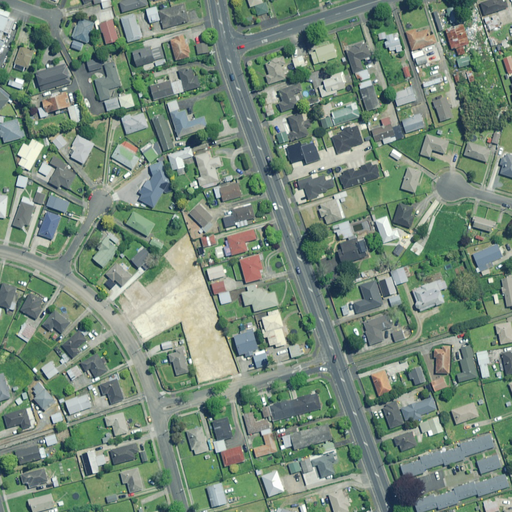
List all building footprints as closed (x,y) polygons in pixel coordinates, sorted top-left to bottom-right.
[(147,6),(145,0),(130,0),(119,3),(122,13),(147,6)] [(263,4),(261,0),(247,0),(250,8),(254,6),(257,16),(268,13),(265,3),(263,4)] [(503,26),(501,20),(506,19),(503,10),(506,9),(503,0),(494,0),(487,2),(487,1),(480,3),(484,16),(482,16),(487,31),(503,26)] [(158,11),(160,20),(163,29),(189,22),(184,4),(166,9),(158,11)] [(457,22),(452,7),(446,9),(451,24),(457,22)] [(158,11),(157,8),(146,11),(150,23),(160,20),(158,11)] [(141,39),(134,14),(121,18),(128,43),(141,39)] [(12,21),(0,16),(0,48),(6,37),(12,21)] [(94,24),(79,19),(72,38),(87,43),(94,24)] [(118,41),(112,20),(100,24),(106,45),(118,41)] [(469,45),(463,24),(445,29),(451,50),(455,49),(457,56),(465,54),(463,47),(469,45)] [(429,25),(415,30),(406,33),(412,52),(435,44),(429,25)] [(402,51),(397,33),(386,36),(385,33),(378,34),(380,41),(384,40),(386,48),(389,48),(390,51),(396,50),(396,53),(402,51)] [(186,44),(183,36),(170,40),(176,61),(190,57),(188,52),(190,52),(187,44),(186,44)] [(83,44),(74,41),(71,48),(80,51),(83,44)] [(208,53),(206,43),(196,45),(198,55),(208,53)] [(337,58),(333,44),(310,51),(314,65),(337,58)] [(370,57),(366,44),(346,50),(353,74),(363,71),(360,60),(370,57)] [(34,50),(20,46),(14,64),(20,66),(19,70),(24,71),(25,68),(28,69),(34,50)] [(166,64),(161,47),(151,50),(150,47),(132,52),(136,68),(155,63),(156,66),(166,64)] [(305,67),(302,56),(292,60),(295,70),(305,67)] [(428,63),(426,56),(413,60),(415,66),(428,63)] [(471,65),(469,57),(457,60),(459,68),(471,65)] [(103,68),(100,58),(86,62),(89,72),(103,68)] [(285,80),(279,59),(270,61),(271,67),(267,68),(269,75),(266,76),(268,85),(285,80)] [(114,61),(103,64),(108,79),(95,82),(100,101),(110,98),(108,90),(121,86),(114,61)] [(11,65),(5,63),(0,77),(0,78),(6,81),(11,65)] [(69,78),(65,64),(35,73),(39,87),(69,78)] [(411,76),(408,66),(402,68),(405,78),(411,76)] [(191,67),(186,69),(178,71),(181,81),(171,83),(170,80),(150,86),(154,101),(200,87),(197,75),(194,76),(191,67)] [(360,82),(370,78),(367,71),(355,75),(357,80),(359,79),(360,82)] [(346,87),(342,73),(323,79),(324,85),(319,87),(322,97),(332,94),(332,92),(346,87)] [(443,82),(442,77),(430,80),(430,78),(422,81),(424,88),(443,82)] [(379,108),(372,80),(359,84),(366,112),(379,108)] [(302,91),(299,83),(279,91),(283,102),(278,103),(282,112),(298,107),(294,94),(302,91)] [(3,91),(0,88),(0,111),(10,100),(2,93),(3,91)] [(415,101),(411,88),(393,94),(397,107),(415,101)] [(49,117),(48,113),(70,107),(66,93),(41,101),(43,108),(39,109),(40,114),(42,119),(49,117)] [(134,106),(131,94),(119,98),(122,110),(134,106)] [(453,118),(446,97),(441,99),(440,96),(432,98),(440,122),(453,118)] [(120,108),(117,98),(104,102),(107,112),(120,108)] [(179,110),(176,101),(167,103),(178,138),(207,128),(204,117),(189,122),(185,109),(179,110)] [(360,118),(355,103),(344,107),(345,109),(331,113),(336,126),(360,118)] [(85,120),(80,104),(68,108),(72,124),(85,120)] [(302,126),(298,113),(288,117),(292,131),(289,132),(291,141),(308,136),(305,126),(302,126)] [(147,128),(143,114),(131,118),(130,115),(121,118),(126,135),(147,128)] [(164,123),(162,115),(152,119),(163,152),(174,148),(169,134),(171,133),(167,122),(164,123)] [(425,128),(420,115),(402,121),(406,134),(425,128)] [(333,126),(330,117),(320,121),(323,130),(333,126)] [(394,136),(389,117),(381,119),(383,127),(371,130),(375,142),(382,140),(384,145),(392,142),(391,137),(394,136)] [(21,131),(18,120),(0,124),(0,127),(1,131),(0,130),(0,134),(3,143),(25,137),(23,130),(21,131)] [(363,143),(357,126),(335,133),(336,135),(332,136),(337,153),(350,149),(350,147),(363,143)] [(500,135),(494,134),(492,139),(488,138),(487,142),(498,145),(500,135)] [(427,135),(424,143),(420,155),(429,158),(432,151),(445,155),(449,142),(446,141),(427,135)] [(94,145),(78,136),(70,149),(74,151),(71,157),(83,164),(94,145)] [(67,143),(62,138),(54,145),(59,150),(67,143)] [(199,145),(198,139),(188,141),(190,147),(199,145)] [(44,146),(32,140),(28,147),(24,144),(18,155),(22,158),(18,165),(30,171),(44,146)] [(320,160),(313,140),(300,145),(300,143),(287,147),(290,157),(289,157),(291,164),(305,159),(307,164),(320,160)] [(161,153),(157,142),(142,152),(149,163),(161,153)] [(491,149),(467,142),(463,155),(487,163),(491,149)] [(134,155),(119,146),(112,158),(133,170),(139,159),(134,156),(134,155)] [(193,157),(190,147),(184,149),(184,151),(168,155),(172,171),(177,170),(179,176),(186,175),(182,160),(193,157)] [(402,155),(393,150),(390,155),(398,161),(402,155)] [(215,169),(222,167),(219,157),(210,159),(208,152),(195,156),(202,178),(198,179),(200,186),(219,181),(215,169)] [(503,154),(500,165),(502,165),(500,175),(511,178),(511,156),(503,154)] [(68,164),(54,157),(50,164),(58,168),(49,183),(59,188),(61,186),(69,190),(76,176),(65,170),(68,164)] [(162,162),(149,166),(152,176),(149,181),(147,180),(139,194),(141,195),(139,200),(154,209),(164,190),(171,188),(162,162)] [(372,166),(371,163),(361,166),(362,170),(354,172),(353,169),(343,172),(344,175),(339,177),(343,189),(380,178),(377,171),(379,170),(377,165),(372,166)] [(51,168),(43,164),(39,172),(47,176),(51,168)] [(422,172),(408,168),(401,189),(415,193),(422,172)] [(28,178),(19,176),(16,186),(25,188),(28,178)] [(325,182),(324,176),(310,181),(309,179),(298,183),(299,187),(297,187),(300,194),(305,192),(308,201),(322,196),(321,194),(327,192),(327,190),(334,188),(331,180),(325,182)] [(243,197),(239,183),(220,188),(220,187),(214,189),(216,199),(222,197),(223,202),(243,197)] [(43,189),(38,187),(33,201),(42,205),(47,193),(42,191),(43,189)] [(345,219),(339,199),(317,206),(321,218),(324,217),(327,225),(345,219)] [(34,207),(21,203),(14,226),(23,229),(24,224),(28,226),(34,207)] [(255,218),(251,204),(232,210),(233,215),(223,218),(225,228),(237,225),(238,228),(248,225),(246,220),(255,218)] [(414,209),(401,204),(394,223),(411,229),(415,218),(411,216),(414,209)] [(212,219),(200,205),(190,214),(206,232),(213,226),(209,222),(212,219)] [(61,217),(47,212),(38,235),(53,240),(61,217)] [(155,225),(133,212),(126,224),(148,237),(155,225)] [(392,232),(387,217),(375,221),(383,244),(400,238),(397,230),(392,232)] [(442,219),(437,217),(433,231),(456,238),(461,224),(442,218),(442,219)] [(494,223),(476,217),(473,227),(491,233),(494,223)] [(353,235),(348,222),(332,227),(337,240),(353,235)] [(257,239),(254,229),(226,237),(232,256),(247,251),(245,243),(257,239)] [(119,240),(111,233),(108,237),(116,244),(119,240)] [(485,237),(477,233),(475,239),(482,243),(485,237)] [(217,244),(214,235),(201,238),(203,247),(217,244)] [(163,244),(153,238),(150,244),(160,250),(163,244)] [(119,250),(106,239),(100,246),(101,248),(92,258),(103,268),(119,250)] [(357,243),(356,239),(340,244),(342,251),(338,253),(342,265),(360,259),(358,254),(368,251),(364,240),(357,243)] [(131,250),(124,241),(121,244),(128,252),(131,250)] [(424,248),(415,242),(409,250),(418,257),(424,248)] [(405,248),(399,244),(393,252),(399,256),(405,248)] [(503,258),(497,245),(473,254),(478,268),(476,269),(477,273),(493,267),(491,262),(503,258)] [(152,257),(144,248),(131,261),(139,269),(152,257)] [(263,269),(259,255),(240,261),(246,284),(262,279),(259,270),(263,269)] [(132,278),(117,263),(106,275),(113,282),(115,281),(122,287),(132,278)] [(225,276),(222,265),(207,269),(210,280),(225,276)] [(408,282),(403,268),(391,272),(395,286),(408,282)] [(511,306),(511,278),(511,276),(501,278),(506,307),(511,306)] [(396,293),(392,278),(379,282),(384,297),(396,293)] [(384,305),(376,280),(360,286),(364,299),(353,303),(356,314),(384,305)] [(447,288),(445,283),(444,281),(441,282),(441,280),(435,282),(412,290),(417,302),(415,303),(418,312),(444,303),(440,291),(447,288)] [(226,292),(224,281),(211,284),(214,295),(218,294),(221,305),(231,302),(228,291),(226,292)] [(143,290),(138,283),(125,293),(131,301),(133,300),(140,308),(151,299),(144,289),(143,290)] [(16,303),(12,302),(16,287),(3,284),(0,295),(0,306),(8,309),(14,310),(16,303)] [(155,284),(147,290),(150,294),(151,294),(155,298),(159,295),(156,291),(159,289),(155,284)] [(267,294),(266,288),(242,294),(245,306),(252,305),(254,312),(278,306),(274,293),(267,294)] [(43,300),(29,293),(20,312),(37,320),(43,309),(40,307),(43,300)] [(402,305),(399,295),(389,298),(392,308),(402,305)] [(154,332),(174,320),(167,308),(147,319),(154,332)] [(71,324),(55,311),(42,326),(50,332),(53,328),(62,334),(71,324)] [(283,327),(279,314),(262,319),(265,327),(261,328),(264,338),(267,337),(270,347),(275,346),(276,348),(286,345),(281,328),(283,327)] [(388,328),(384,316),(362,323),(370,346),(384,341),(381,331),(388,328)] [(511,342),(511,332),(510,323),(495,326),(497,334),(498,334),(500,345),(511,342)] [(35,330),(24,324),(17,336),(28,343),(35,330)] [(401,330),(392,333),(395,343),(404,340),(401,330)] [(87,341),(79,331),(62,346),(73,359),(80,353),(77,350),(87,341)] [(258,350),(253,331),(234,336),(239,356),(245,354),(246,357),(254,355),(253,352),(258,350)] [(221,346),(219,337),(200,342),(206,365),(219,362),(216,348),(221,346)] [(173,348),(171,342),(161,344),(163,350),(173,348)] [(305,355),(302,345),(289,348),(291,358),(305,355)] [(450,347),(442,346),(442,350),(434,349),(434,358),(436,358),(436,374),(449,374),(450,347)] [(473,357),(471,346),(460,349),(463,360),(460,361),(463,373),(457,375),(459,383),(478,378),(472,357),(473,357)] [(188,373),(183,348),(176,350),(177,353),(169,355),(170,363),(173,362),(176,376),(188,373)] [(489,363),(486,351),(476,353),(482,379),(489,377),(486,364),(489,363)] [(511,374),(511,352),(502,354),(506,376),(511,374)] [(269,365),(265,353),(253,357),(257,369),(269,365)] [(81,364),(86,372),(90,370),(95,378),(95,379),(107,372),(97,354),(81,364)] [(49,380),(58,373),(67,367),(63,363),(55,368),(51,362),(41,369),(49,380)] [(82,375),(77,366),(67,372),(72,381),(82,375)] [(425,382),(421,368),(407,372),(410,380),(413,379),(415,385),(425,382)] [(392,392),(385,371),(371,375),(378,396),(392,392)] [(0,401),(11,398),(3,374),(0,374),(0,401)] [(447,387),(443,378),(431,383),(435,392),(447,387)] [(124,400),(117,379),(99,385),(103,396),(107,395),(110,405),(124,400)] [(56,402),(39,383),(34,387),(35,390),(33,392),(37,396),(34,399),(45,412),(51,407),(56,402)] [(321,409),(316,393),(261,408),(264,418),(272,416),(273,422),(321,409)] [(91,407),(87,394),(65,402),(69,415),(91,407)] [(445,404),(442,395),(436,396),(439,406),(445,404)] [(437,410),(432,396),(400,408),(405,421),(412,418),(413,422),(422,418),(421,415),(437,410)] [(478,417),(474,403),(451,411),(456,425),(478,417)] [(31,428),(25,408),(12,413),(3,415),(7,429),(21,425),(23,430),(31,428)] [(63,420),(60,413),(51,416),(53,424),(63,420)] [(128,433),(123,413),(105,418),(107,427),(112,426),(115,437),(128,433)] [(263,436),(271,434),(267,419),(255,423),(252,413),(243,416),(249,435),(261,432),(262,436),(263,436)] [(226,450),(224,441),(232,438),(226,418),(212,422),(218,442),(214,443),(216,453),(221,452),(225,467),(245,462),(241,446),(226,450)] [(442,432),(438,418),(419,424),(422,434),(428,432),(429,436),(442,432)] [(333,440),(329,424),(290,435),(294,450),(333,440)] [(209,452),(202,427),(186,431),(191,450),(194,450),(195,455),(209,452)] [(417,447),(412,432),(393,438),(398,453),(417,447)] [(113,442),(111,433),(106,434),(107,438),(102,439),(103,444),(113,442)] [(271,434),(263,436),(266,446),(254,449),(256,458),(277,452),(271,434)] [(58,443),(55,435),(45,438),(47,447),(58,443)] [(463,458),(464,457),(494,448),(490,435),(459,445),(460,447),(463,458)] [(292,446),(288,436),(282,438),(285,445),(280,447),(281,450),(292,446)] [(139,453),(136,443),(110,450),(114,465),(135,460),(134,454),(139,453)] [(39,450),(37,445),(15,451),(18,465),(46,458),(44,448),(39,450)] [(463,458),(460,447),(444,452),(443,450),(440,451),(444,464),(445,466),(464,460),(463,458)] [(148,461),(145,451),(140,453),(142,463),(148,461)] [(444,464),(440,451),(420,458),(421,460),(424,471),(425,470),(444,464)] [(95,458),(94,452),(82,454),(87,475),(99,473),(97,466),(106,464),(104,456),(95,458)] [(337,463),(334,453),(314,460),(316,466),(317,466),(321,479),(336,474),(333,464),(337,463)] [(501,468),(497,455),(477,462),(481,475),(501,468)] [(313,471),(310,460),(300,462),(304,474),(313,471)] [(424,471),(421,460),(400,467),(404,479),(425,472),(424,471)] [(301,471),(298,462),(288,464),(291,474),(301,471)] [(48,482),(45,468),(20,474),(23,485),(28,483),(29,489),(39,486),(39,485),(48,482)] [(144,489),(138,468),(120,473),(124,484),(127,483),(130,494),(144,489)] [(284,492),(277,471),(261,477),(269,497),(284,492)] [(474,484),(477,495),(478,497),(508,487),(504,474),(474,484)] [(477,495),(474,484),(473,482),(453,489),(454,491),(457,502),(458,501),(477,495)] [(226,504),(221,484),(207,488),(212,508),(226,504)] [(344,499),(342,491),(328,495),(333,511),(348,511),(347,507),(349,506),(347,498),(344,499)] [(457,502),(454,491),(434,498),(437,508),(438,510),(458,504),(457,502)] [(38,511),(55,508),(51,495),(29,501),(32,511),(38,511)] [(117,501),(115,495),(106,497),(107,504),(117,501)] [(425,511),(437,508),(434,498),(433,495),(413,502),(416,511),(425,511)] [(491,503),(490,500),(482,502),(485,511),(495,511),(499,511),(496,502),(491,503)]
